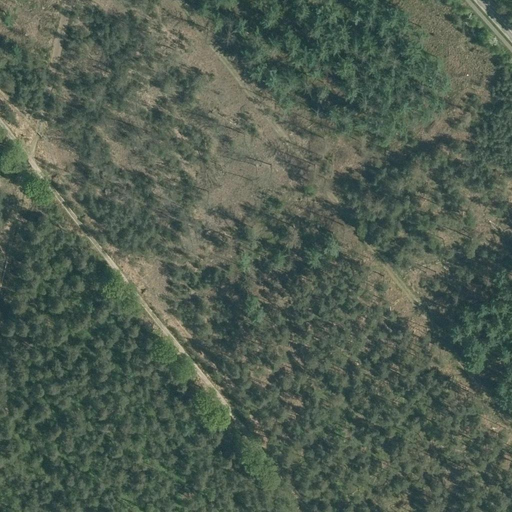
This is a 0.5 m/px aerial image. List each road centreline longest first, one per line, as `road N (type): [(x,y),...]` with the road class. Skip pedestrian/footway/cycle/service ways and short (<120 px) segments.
road 1 (track): [(315,511),(0,110)]
road 2 (track): [(0,283),(64,0)]
